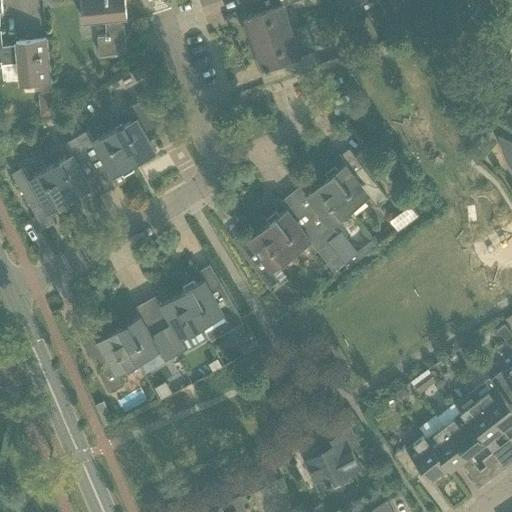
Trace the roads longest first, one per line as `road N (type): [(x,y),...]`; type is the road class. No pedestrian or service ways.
road 1 (residential): [(11,296),(187,197),(207,153)]
road 2 (tertiary): [(101,511),(11,296)]
road 3 (residential): [(207,153),(248,153),(284,141),(319,111),(307,77)]
road 4 (residential): [(207,153),(158,0)]
